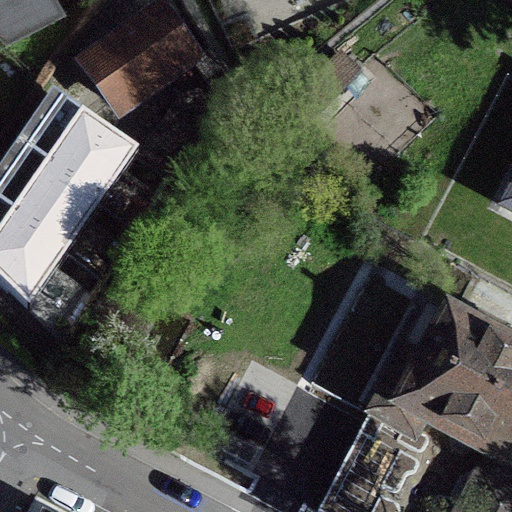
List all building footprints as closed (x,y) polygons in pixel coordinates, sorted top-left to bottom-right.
[(51,0),(0,0),(0,49),(4,58),(65,28),(51,0)] [(212,74),(168,16),(88,76),(131,134),(212,74)] [(20,177),(101,230),(136,177),(55,124),(20,177)] [(0,207),(0,232),(69,278),(101,230),(20,177),(0,207)] [(69,278),(0,232),(0,302),(37,327),(69,278)] [(459,328),(439,317),(378,427),(425,452),(436,433),(502,469),(491,489),(511,500),(511,343),(464,317),(459,328)]
